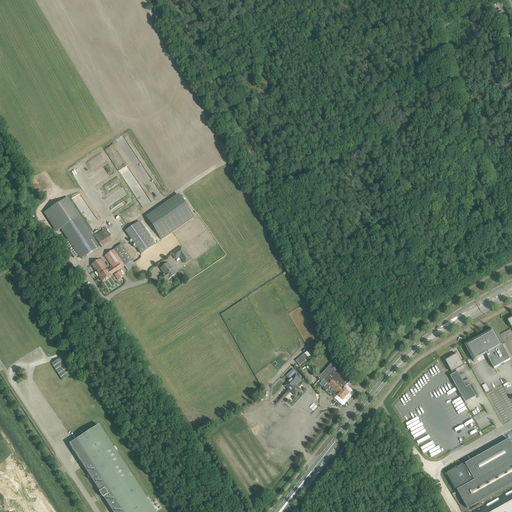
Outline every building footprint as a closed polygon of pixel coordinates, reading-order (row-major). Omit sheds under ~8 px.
[(145,217),(162,240),(195,217),(178,194),(145,217)] [(92,236),(67,198),(43,213),(56,232),(62,229),(82,259),(99,248),(92,236)] [(125,232),(141,254),(147,250),(155,244),(139,222),(125,232)] [(95,235),(92,236),(99,248),(100,249),(113,240),(111,236),(109,237),(104,229),(95,235)] [(180,248),(176,251),(185,263),(189,261),(180,248)] [(95,273),(97,277),(98,276),(102,282),(124,266),(113,250),(105,256),(112,266),(108,269),(109,270),(108,271),(107,270),(106,270),(104,267),(104,266),(100,259),(92,265),(96,272),(95,273)] [(132,260),(124,266),(128,270),(135,265),(132,260)] [(159,278),(163,283),(162,282),(167,278),(168,280),(176,274),(168,264),(161,269),(164,274),(159,278)] [(116,280),(122,277),(119,271),(113,274),(116,280)] [(465,345),(472,358),(474,362),(486,355),(494,369),(510,360),(493,329),(465,345)] [(297,364),(314,353),(311,348),(294,360),(297,364)] [(457,354),(445,361),(453,375),(450,377),(465,403),(476,397),(470,386),(466,388),(458,373),(464,370),(462,366),(464,365),(457,354)] [(71,375),(60,358),(51,364),(62,381),(71,375)] [(325,381),(322,384),(336,397),(334,398),(343,406),(355,393),(347,385),(348,383),(349,384),(351,381),(348,378),(348,379),(337,369),(338,368),(336,367),(330,373),(324,367),(320,372),(326,378),(323,380),(325,381)] [(301,379),(296,374),(285,386),(296,396),(301,391),(295,386),(301,379)] [(325,395),(322,399),(330,403),(332,398),(325,395)] [(153,511),(99,427),(69,446),(73,451),(76,452),(76,455),(112,511),(153,511)] [(458,469),(456,470),(455,469),(447,474),(448,474),(447,475),(455,490),(457,488),(459,490),(457,491),(467,508),(511,483),(511,445),(509,440),(465,465),(466,466),(464,467),(463,465),(458,468),(458,469)] [(511,511),(511,503),(496,511),(511,511)]
